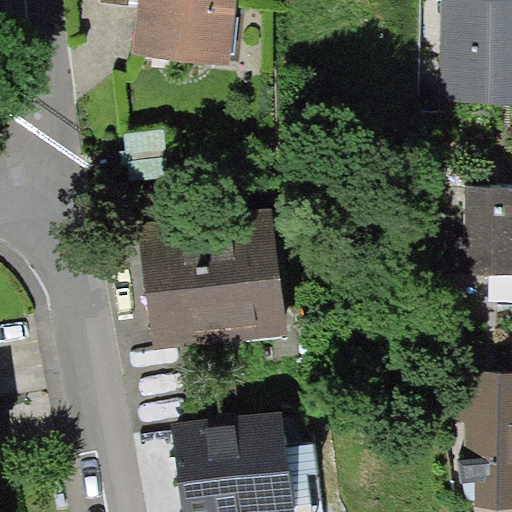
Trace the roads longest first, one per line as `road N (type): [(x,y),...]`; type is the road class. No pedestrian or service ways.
road 1 (residential): [(116,511),(58,198)]
road 2 (residential): [(38,0),(58,198)]
